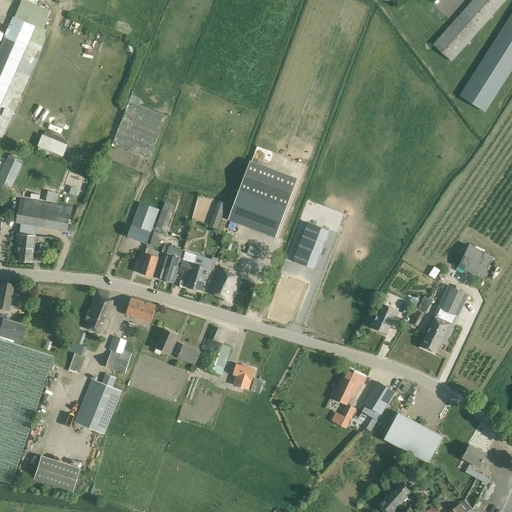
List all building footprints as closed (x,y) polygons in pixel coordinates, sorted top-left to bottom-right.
[(0,108),(36,26),(43,29),(51,11),(26,0),(22,0),(15,17),(13,16),(0,45),(0,108)] [(471,0),(433,44),(451,61),(506,0),(471,0)] [(511,11),(468,80),(459,95),(485,112),(511,69),(511,11)] [(149,158),(165,115),(129,101),(112,143),(113,143),(113,144),(149,158)] [(68,141),(45,131),(43,135),(42,134),(38,145),(63,156),(68,145),(66,144),(68,141)] [(5,180),(14,183),(22,165),(7,158),(6,159),(0,173),(0,185),(2,187),(5,180)] [(276,236),(287,207),(298,178),(250,160),(228,218),(276,236)] [(48,191),(46,201),(53,203),(55,192),(48,191)] [(20,198),(15,222),(68,232),(72,207),(20,198)] [(146,244),(159,210),(139,202),(127,237),(146,244)] [(329,230),(308,222),(293,261),(314,269),(329,230)] [(150,244),(159,247),(161,240),(163,241),(165,234),(154,231),(150,244)] [(16,233),(14,251),(18,251),(17,260),(33,262),(35,235),(16,233)] [(247,254),(258,258),(261,250),(244,244),(240,253),(246,256),(247,254)] [(469,244),(458,266),(483,278),(494,256),(469,244)] [(158,256),(159,252),(146,248),(145,253),(143,252),(140,263),(142,264),(139,273),(152,277),(158,256)] [(159,279),(173,283),(181,258),(166,254),(159,279)] [(193,262),(190,273),(186,287),(201,291),(205,278),(207,279),(210,268),(193,262)] [(228,270),(219,266),(213,278),(208,292),(224,298),(223,300),(230,303),(241,278),(235,275),(236,274),(228,271),(228,270)] [(440,270),(434,266),(429,274),(434,278),(440,270)] [(0,281),(0,308),(8,310),(13,285),(0,281)] [(433,316),(435,317),(421,346),(435,353),(440,342),(445,344),(453,326),(454,326),(468,294),(449,285),(433,316)] [(106,302),(110,293),(97,288),(83,325),(106,334),(116,306),(106,302)] [(413,324),(418,326),(426,311),(433,298),(430,296),(429,298),(424,296),(418,307),(421,308),(413,324)] [(151,322),(156,304),(131,297),(125,315),(151,322)] [(18,298),(17,308),(28,310),(30,300),(18,298)] [(382,303),(372,327),(386,333),(392,320),(394,321),(398,310),(382,303)] [(0,338),(19,345),(25,325),(0,317),(0,338)] [(222,375),(231,347),(217,341),(222,329),(213,325),(197,364),(222,375)] [(164,329),(156,347),(170,353),(178,335),(164,329)] [(79,375),(85,357),(84,356),(87,346),(82,345),(86,334),(77,331),(70,352),(75,353),(68,371),(79,375)] [(127,341),(113,336),(108,350),(111,351),(106,367),(125,373),(132,354),(123,351),(127,341)] [(19,345),(0,338),(0,480),(11,484),(53,356),(19,345)] [(183,344),(177,358),(195,365),(201,352),(183,344)] [(233,384),(249,389),(255,369),(237,363),(233,374),(236,375),(233,384)] [(348,367),(338,389),(336,387),(331,397),(345,404),(337,421),(348,426),(356,409),(348,404),(352,396),(353,397),(359,384),(362,385),(367,376),(348,367)] [(122,391),(112,386),(116,378),(105,373),(102,382),(92,378),(74,421),(105,434),(122,391)] [(256,392),(260,383),(254,381),(251,390),(256,392)] [(365,405),(362,410),(378,420),(396,392),(377,381),(363,404),(365,405)] [(388,441),(400,448),(428,463),(442,436),(398,412),(384,439),(388,441)] [(472,468),(474,464),(480,466),(486,454),(469,444),(462,457),(470,461),(465,472),(476,478),(464,500),(470,508),(472,509),(489,478),(472,468)] [(40,455),(33,479),(72,492),(79,468),(40,455)] [(378,505),(385,511),(392,511),(413,489),(401,478),(378,505)] [(432,508),(428,511),(429,511),(435,511),(442,508),(437,499),(430,504),(432,508)] [(451,511),(449,508),(451,507),(446,501),(442,504),(446,509),(444,511),(445,511),(466,511),(460,504),(451,511)]
